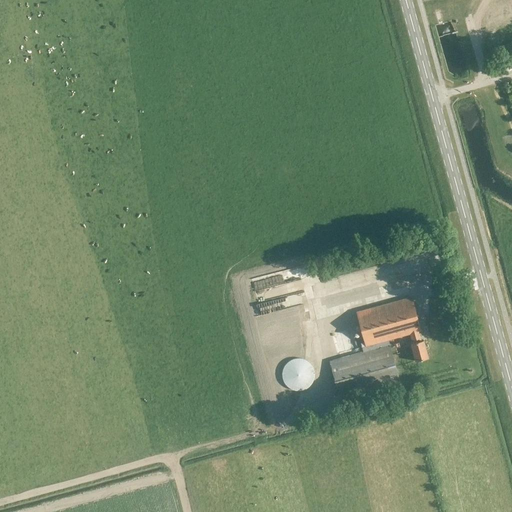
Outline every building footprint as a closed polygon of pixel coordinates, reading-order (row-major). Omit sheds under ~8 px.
[(492,8),(493,14),(507,11),(505,5),(492,8)] [(339,278),(318,279),(319,294),(340,293),(339,278)] [(366,345),(387,339),(409,332),(412,342),(410,343),(415,360),(428,356),(423,339),(421,340),(418,330),(420,329),(411,296),(356,312),(364,341),(366,345)] [(366,345),(364,341),(360,342),(362,350),(328,360),(340,402),(400,385),(387,339),(366,345)] [(314,376),(314,375),(314,374),(314,372),(313,370),(313,369),(312,367),(311,366),(311,365),(309,363),(308,362),(307,361),(306,361),(304,360),(303,359),(301,359),(300,359),(298,358),(297,359),(295,359),(293,359),(292,360),(290,361),(289,361),(288,362),(286,363),(285,364),(284,366),(283,367),(282,369),(282,370),(282,372),(281,373),(281,374),(281,375),(281,376),(281,378),(282,380),(282,381),(283,383),(284,384),(284,385),(286,386),(287,387),(288,388),(289,389),(291,390),(292,390),(294,391),(296,391),(297,391),(298,391),(300,391),(301,391),(303,391),(304,390),(305,389),(307,389),(308,387),(309,386),(311,385),(311,384),(312,383),(312,382),(313,381),(313,379),(314,378),(314,376)]
